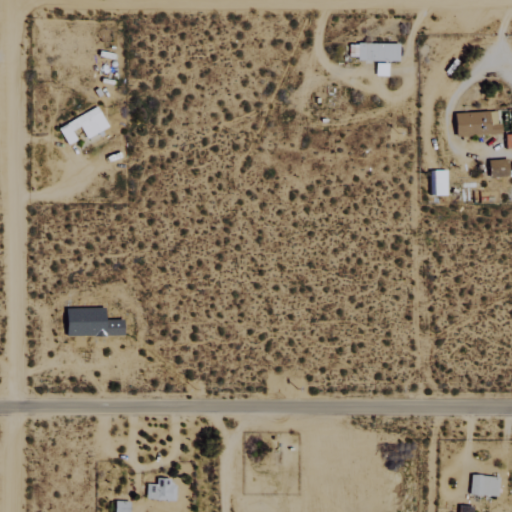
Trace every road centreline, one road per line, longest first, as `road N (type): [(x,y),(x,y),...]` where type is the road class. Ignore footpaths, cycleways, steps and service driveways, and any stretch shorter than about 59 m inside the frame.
road 1 (track): [(0,9),(511,5)]
road 2 (residential): [(511,407),(0,407)]
road 3 (residential): [(8,407),(0,118)]
